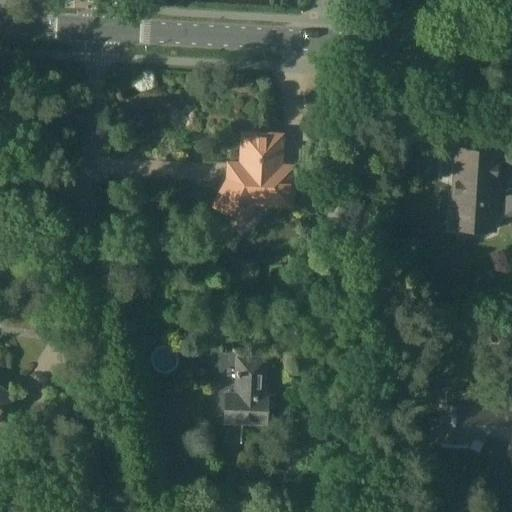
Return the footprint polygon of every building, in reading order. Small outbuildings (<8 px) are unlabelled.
[(242,132),(240,163),(228,163),(227,178),(213,205),(244,222),(254,204),(291,206),(293,166),(280,165),(282,135),(242,132)] [(498,150),(456,148),(451,229),(493,231),(498,150)] [(511,188),(503,188),(502,216),(511,216),(511,188)] [(236,394),(226,394),(225,421),(265,423),(266,395),(263,395),(264,359),(238,358),(236,394)] [(0,413),(12,395),(0,387),(0,413)] [(444,406),(441,406),(440,438),(470,439),(470,436),(511,437),(510,453),(511,453),(511,401),(511,412),(471,410),(472,389),(445,388),(444,406)]
